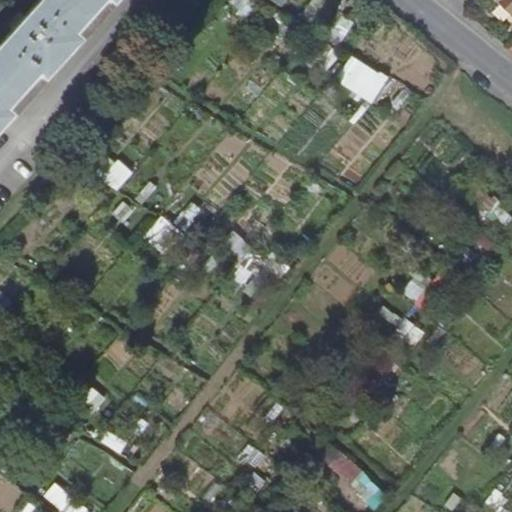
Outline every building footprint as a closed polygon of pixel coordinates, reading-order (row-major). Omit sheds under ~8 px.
[(78,38),(73,33),(102,0),(40,0),(27,15),(0,45),(0,123),(10,113),(5,108),(39,71),(44,75),(78,38)] [(511,0),(500,0),(511,11),(511,0)] [(357,55),(341,81),(373,101),(389,75),(357,55)] [(160,246),(175,228),(160,217),(146,234),(160,246)] [(369,503),(382,496),(367,470),(353,478),(369,503)]
